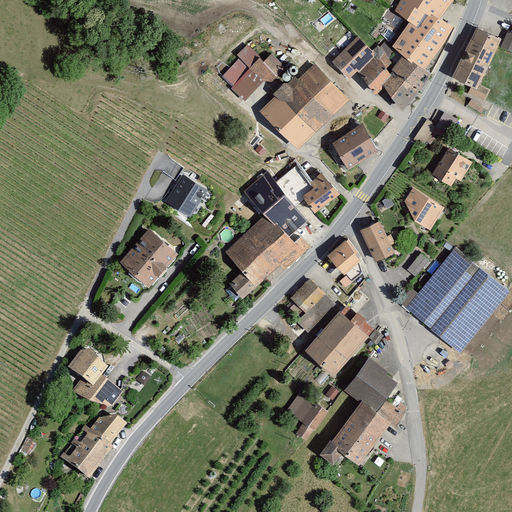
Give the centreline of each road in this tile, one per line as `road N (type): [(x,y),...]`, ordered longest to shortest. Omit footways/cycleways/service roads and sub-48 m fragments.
road 1 (secondary): [(91,511),(119,461),(347,217)]
road 2 (unclassified): [(416,511),(418,443),(403,349),(347,217)]
road 3 (secondary): [(347,217),(431,97),(475,0)]
